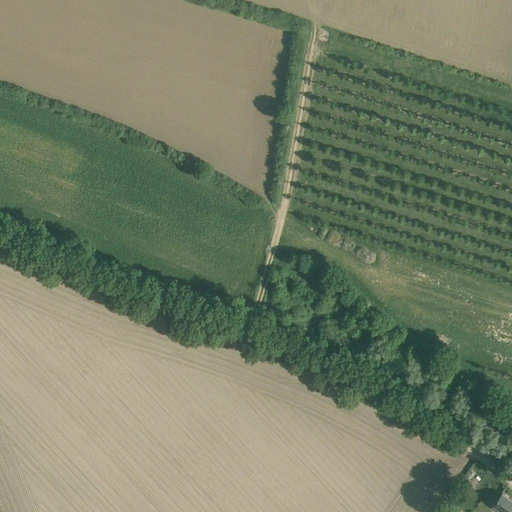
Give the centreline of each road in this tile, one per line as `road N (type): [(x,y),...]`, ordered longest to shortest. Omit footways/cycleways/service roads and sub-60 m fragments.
road 1 (track): [(0,234),(333,369),(511,484)]
road 2 (track): [(249,332),(279,218),(308,27)]
